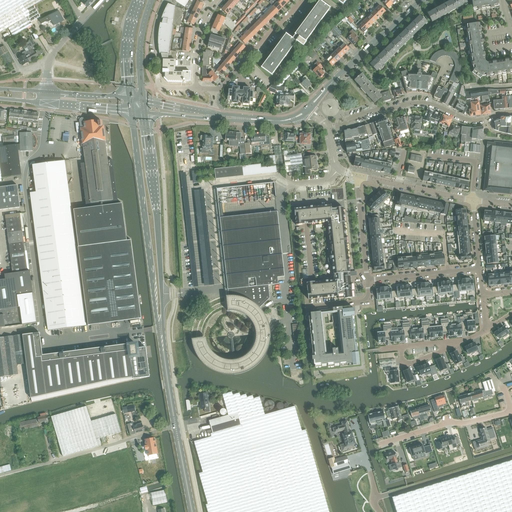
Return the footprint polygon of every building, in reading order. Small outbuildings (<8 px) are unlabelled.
[(0,0),(0,17),(21,6),(32,25),(34,24),(33,21),(60,6),(56,0),(0,0)] [(231,10),(233,8),(235,11),(238,8),(230,0),(226,5),(231,10)] [(392,4),(387,0),(384,0),(385,0),(382,3),(388,9),(392,4)] [(431,22),(467,3),(465,0),(452,0),(427,14),(431,22)] [(471,0),(473,10),(478,9),(478,10),(481,10),(481,9),(486,8),(484,0),(471,0)] [(498,6),(497,0),(484,0),(486,8),(490,8),(494,8),(494,7),(498,6)] [(197,1),(195,6),(201,9),(203,4),(197,1)] [(329,9),(330,9),(319,1),(320,2),(296,36),(295,35),(292,39),(286,34),(285,35),(287,36),(262,69),(261,68),(271,76),(271,75),(270,75),(295,41),(303,47),(306,43),(304,41),(328,8),(329,9)] [(271,5),(273,6),(278,12),(282,8),(277,2),(275,1),(271,5)] [(373,8),(375,10),(381,16),(385,12),(377,4),(373,8)] [(170,51),(174,26),(180,26),(182,9),(169,5),(167,9),(165,14),(163,19),(161,24),(160,29),(160,33),(159,38),(159,44),(160,49),(161,54),(162,59),(175,60),(176,52),(170,51)] [(194,9),(192,12),(198,15),(201,9),(195,6),(192,5),(191,7),(194,9)] [(226,5),(221,10),(227,15),(231,10),(226,5)] [(371,5),(369,7),(373,12),(371,14),(377,20),(381,16),(375,10),(373,8),(371,5)] [(21,6),(0,17),(0,32),(8,28),(10,33),(12,36),(32,25),(21,6)] [(273,6),(268,10),(274,16),(278,12),(273,6)] [(266,13),(264,15),(270,20),(274,16),(268,10),(268,11),(266,13)] [(58,11),(40,21),(41,24),(41,25),(45,22),(49,22),(51,27),(53,25),(54,26),(63,21),(58,11)] [(186,13),(185,15),(196,20),(198,15),(192,12),(191,11),(189,14),(188,14),(186,13)] [(371,14),(366,18),(372,24),(377,20),(371,14)] [(193,25),(196,20),(185,15),(184,18),(188,20),(187,22),(193,25)] [(236,26),(234,24),(226,17),(225,18),(218,15),(212,28),(212,29),(210,32),(213,33),(218,34),(223,22),(224,23),(231,31),(236,26)] [(261,15),(259,17),(266,24),(270,20),(264,15),(263,16),(261,15)] [(364,16),(360,21),(368,28),(372,24),(366,18),(364,16)] [(376,72),(427,22),(420,16),(369,65),(376,72)] [(258,21),(256,23),(261,28),(266,24),(259,17),(256,19),(258,21)] [(345,17),(343,18),(345,20),(353,29),(355,27),(351,24),(347,19),(345,17)] [(236,26),(242,20),(240,18),(234,24),(236,26)] [(364,33),(368,28),(360,21),(360,20),(356,25),(364,33)] [(251,25),(257,32),(261,28),(256,23),(255,25),(253,23),(251,25)] [(467,33),(468,33),(480,31),(481,31),(480,28),(479,28),(479,23),(466,25),(467,30),(466,30),(467,33)] [(342,34),(335,26),(333,29),(340,36),(342,34)] [(250,29),(248,31),(253,36),(257,32),(252,27),(250,29)] [(333,33),(336,37),(337,38),(338,38),(340,36),(333,29),(330,31),(331,31),(327,35),(329,37),(333,33)] [(348,39),(347,40),(349,42),(349,41),(354,45),(358,41),(356,39),(358,38),(354,33),(355,32),(353,29),(348,34),(350,37),(348,39)] [(248,31),(244,35),(249,40),(253,36),(248,31)] [(469,46),(482,44),(483,44),(482,40),(481,40),(480,31),(468,33),(469,42),(468,42),(469,46)] [(242,33),(238,37),(240,39),(245,45),(249,40),(244,35),(242,33)] [(209,42),(207,47),(220,51),(222,46),(223,46),(225,40),(211,35),(210,38),(209,38),(208,41),(209,42)] [(337,46),(339,48),(345,54),(349,50),(338,38),(337,38),(336,37),(334,39),(337,42),(335,44),(337,46)] [(38,57),(38,56),(43,53),(40,48),(34,52),(32,49),(33,49),(32,47),(33,47),(35,45),(32,39),(28,41),(29,42),(25,44),(22,46),(26,52),(26,53),(27,56),(26,57),(29,62),(38,57)] [(234,47),(236,49),(240,53),(245,47),(239,42),(234,47)] [(471,58),(484,56),(484,53),(483,53),(482,44),(469,46),(471,55),(470,55),(471,58)] [(333,54),(330,56),(336,62),(340,58),(335,52),(330,48),(328,50),(333,54)] [(339,48),(335,52),(340,58),(345,54),(339,48)] [(236,49),(231,54),(235,58),(240,53),(236,49)] [(312,49),(307,55),(312,59),(317,54),(312,49)] [(203,52),(202,66),(202,82),(211,82),(213,80),(214,82),(216,80),(217,80),(218,79),(218,78),(219,77),(212,70),(209,73),(208,72),(208,67),(206,67),(206,66),(209,66),(209,57),(211,57),(213,52),(206,50),(205,52),(203,52)] [(26,53),(25,51),(22,53),(22,55),(23,56),(18,59),(22,66),(29,62),(26,57),(27,56),(26,53)] [(8,52),(1,56),(6,66),(13,62),(8,52)] [(336,62),(330,56),(326,52),(324,54),(326,56),(324,59),(332,66),(336,62)] [(231,54),(226,60),(231,64),(235,58),(231,54)] [(492,62),(487,63),(484,61),(484,56),(471,58),(472,62),(471,62),(472,66),(473,71),(472,72),(480,78),(481,77),(486,76),(486,77),(490,76),(490,75),(494,75),(492,62)] [(224,62),(221,65),(226,69),(231,64),(226,60),(225,59),(223,61),(224,62)] [(190,81),(190,80),(190,72),(174,71),(174,66),(175,66),(175,61),(163,61),(163,70),(163,73),(164,73),(164,78),(168,82),(179,83),(179,81),(190,81)] [(322,67),(317,61),(315,64),(310,68),(310,70),(312,72),(313,71),(319,78),(324,74),(320,69),(322,67)] [(504,61),(495,62),(495,61),(492,62),(494,75),(497,75),(497,74),(506,73),(504,61)] [(221,65),(217,71),(221,75),(226,69),(221,65)] [(296,66),(289,72),(292,75),(298,68),(296,66)] [(426,94),(429,95),(437,75),(432,73),(430,77),(421,76),(421,74),(420,74),(420,69),(418,69),(418,74),(417,74),(417,75),(407,75),(406,71),(401,72),(406,94),(410,93),(413,93),(417,93),(417,87),(419,87),(419,93),(422,93),(426,94)] [(288,74),(276,86),(276,87),(280,87),(290,76),(288,74)] [(361,74),(354,80),(356,83),(359,85),(359,86),(361,88),(363,91),(366,94),(367,96),(370,98),(372,101),(374,103),(378,100),(381,97),(379,95),(377,92),(375,89),(372,87),(370,84),(368,82),(366,79),(364,77),(361,74)] [(311,85),(306,79),(307,78),(305,76),(302,78),(302,80),(304,81),(301,84),(306,89),(311,85)] [(393,91),(395,98),(399,96),(404,94),(400,81),(396,82),(397,87),(395,88),(395,90),(393,91)] [(442,103),(447,106),(457,87),(458,85),(453,83),(452,85),(442,103)] [(452,109),(456,111),(459,112),(459,113),(463,115),(468,107),(467,103),(466,102),(466,98),(465,98),(465,92),(465,87),(461,86),(460,88),(458,95),(459,96),(458,96),(458,97),(458,98),(457,101),(456,101),(452,109)] [(239,87),(232,87),(232,90),(229,90),(228,101),(231,101),(231,103),(238,104),(238,101),(242,101),(242,104),(249,104),(249,102),(252,102),(253,92),(250,91),(250,88),(243,88),(243,89),(239,88),(239,87)] [(269,88),(267,91),(276,95),(276,106),(283,106),(283,105),(284,94),(285,87),(280,87),(276,87),(276,90),(270,87),(269,88)] [(445,95),(447,91),(438,87),(433,97),(440,100),(442,94),(445,95)] [(488,95),(495,94),(498,94),(498,95),(501,95),(501,100),(493,101),(494,110),(508,109),(509,104),(507,105),(507,97),(506,97),(505,89),(499,89),(494,90),(490,90),(487,90),(488,95)] [(284,94),(283,105),(288,106),(288,105),(290,105),(290,101),(288,101),(288,99),(293,100),(294,94),(293,94),(293,91),(290,90),(289,94),(284,94)] [(478,97),(481,96),(482,102),(486,102),(489,102),(488,95),(487,90),(477,91),(478,97)] [(466,102),(466,100),(471,99),(471,98),(478,97),(477,91),(465,92),(465,98),(466,98),(466,102)] [(381,97),(378,100),(380,102),(390,99),(389,92),(388,92),(382,93),(383,96),(381,97)] [(458,95),(455,93),(453,97),(448,106),(452,109),(456,101),(457,101),(458,98),(458,97),(458,96),(459,96),(458,95)] [(478,102),(478,99),(470,100),(471,110),(469,110),(470,117),(476,116),(474,102),(478,102)] [(491,114),(489,105),(480,106),(482,115),(491,114)] [(433,112),(427,110),(423,120),(428,123),(429,120),(431,121),(431,118),(430,118),(433,112)] [(431,121),(434,122),(435,120),(439,122),(442,115),(438,113),(438,114),(433,112),(430,118),(431,118),(431,121)] [(442,115),(439,122),(439,124),(442,125),(441,128),(445,129),(444,131),(447,131),(452,119),(442,115)] [(400,134),(404,133),(400,119),(399,119),(399,118),(398,118),(397,117),(395,118),(395,119),(397,126),(395,127),(395,128),(395,129),(395,132),(397,132),(399,132),(400,134)] [(404,117),(399,118),(399,119),(400,119),(404,133),(409,132),(404,117)] [(409,117),(408,124),(411,124),(411,125),(412,125),(411,129),(414,130),(414,134),(419,134),(422,135),(423,131),(420,130),(420,126),(421,126),(421,118),(412,117),(412,118),(409,117)] [(394,145),(388,128),(389,128),(386,118),(374,122),(376,128),(377,128),(384,148),(394,145)] [(506,118),(505,118),(501,119),(501,126),(500,127),(499,131),(509,134),(510,131),(509,131),(509,130),(507,129),(507,130),(506,130),(506,126),(507,126),(507,123),(506,123),(506,118)] [(80,121),(80,122),(80,123),(91,203),(112,200),(113,205),(118,204),(117,198),(117,197),(116,186),(115,184),(114,175),(112,160),(107,161),(103,127),(102,127),(101,122),(100,122),(99,121),(98,121),(94,121),(94,120),(88,121),(88,122),(84,122),(84,121),(83,120),(82,119),(81,120),(80,121)] [(495,122),(492,122),(493,124),(493,125),(494,130),(499,131),(500,127),(501,126),(501,119),(495,121),(495,122)] [(379,137),(374,123),(369,124),(373,136),(375,135),(376,138),(379,137)] [(367,134),(368,139),(369,141),(373,139),(368,125),(364,126),(367,134)] [(449,132),(449,133),(457,137),(457,135),(460,128),(452,125),(449,132)] [(364,135),(367,134),(364,126),(355,129),(358,137),(361,136),(361,138),(364,137),(364,135)] [(461,145),(464,145),(465,139),(466,128),(461,127),(460,135),(461,135),(460,144),(458,144),(458,149),(461,149),(461,145)] [(469,152),(475,153),(478,127),(473,128),(469,152)] [(483,127),(478,127),(475,153),(480,154),(481,146),(479,146),(480,140),(482,140),(483,127)] [(464,152),(469,152),(473,128),(472,128),(466,128),(465,139),(464,145),(464,152)] [(346,131),(344,131),(345,144),(348,143),(360,142),(359,140),(358,137),(355,129),(350,130),(349,129),(347,130),(346,131)] [(20,145),(17,145),(0,147),(0,161),(2,178),(21,175),(18,151),(20,151),(32,151),(32,148),(33,148),(34,148),(35,146),(36,144),(36,143),(36,140),(35,138),(35,137),(33,135),(32,136),(32,132),(19,133),(20,145)] [(225,132),(225,141),(229,141),(229,146),(238,146),(240,147),(240,154),(246,153),(245,143),(238,144),(239,141),(240,142),(240,139),(240,133),(237,133),(237,132),(225,132)] [(260,145),(270,144),(270,139),(269,139),(269,133),(268,132),(259,133),(260,145)] [(304,144),(304,146),(306,146),(306,149),(310,149),(310,134),(305,134),(305,133),(304,133),(303,132),(301,133),(301,134),(300,134),(300,145),(304,144)] [(254,135),(250,136),(251,143),(251,146),(260,145),(259,133),(253,134),(254,135)] [(212,148),(213,137),(208,136),(207,136),(207,135),(204,135),(204,136),(203,136),(201,136),(200,137),(200,140),(201,141),(203,141),(203,143),(202,143),(202,148),(203,148),(203,149),(201,149),(201,153),(212,153),(212,148)] [(2,137),(3,145),(14,143),(13,136),(2,137)] [(348,143),(345,144),(346,153),(365,150),(367,150),(370,149),(369,144),(370,144),(369,141),(368,139),(362,141),(360,142),(348,143)] [(404,143),(400,144),(398,139),(394,140),(397,148),(398,148),(401,146),(404,145),(404,143)] [(511,150),(504,149),(505,143),(494,141),(494,143),(487,142),(486,148),(487,148),(484,173),(485,173),(483,191),(488,192),(488,193),(494,194),(494,193),(511,195),(511,194),(511,193),(511,150)] [(282,164),(280,146),(268,147),(270,165),(282,164)] [(297,154),(284,156),(286,173),(288,172),(289,176),(293,176),(301,176),(299,164),(302,164),(301,153),(297,154)] [(317,162),(316,156),(310,157),(309,153),(303,154),(303,159),(304,160),(305,160),(305,163),(317,162)] [(421,163),(422,157),(411,154),(410,161),(421,163)] [(33,191),(30,192),(30,193),(48,331),(86,326),(140,319),(130,240),(127,241),(122,204),(118,204),(113,205),(71,210),(66,173),(64,161),(32,165),(35,187),(32,187),(33,189),(33,191)] [(305,163),(306,167),(305,167),(304,168),(305,174),(310,174),(310,170),(314,169),(314,170),(315,171),(316,171),(317,170),(317,169),(317,162),(305,163)] [(243,176),(242,166),(214,169),(215,179),(243,176)] [(0,210),(20,208),(17,185),(0,187),(0,210)] [(377,194),(376,195),(383,203),(389,198),(383,191),(380,193),(379,192),(378,192),(376,194),(377,194)] [(397,194),(395,206),(400,207),(403,195),(397,194)] [(374,197),(372,199),(379,207),(383,203),(376,195),(375,195),(374,196),(374,197)] [(403,195),(400,207),(406,208),(409,197),(403,195)] [(409,197),(406,208),(412,210),(414,198),(409,197)] [(414,198),(412,210),(417,211),(420,199),(414,198)] [(370,203),(367,205),(373,212),(379,207),(372,199),(371,199),(369,201),(369,202),(370,203)] [(420,199),(417,211),(423,212),(425,200),(420,199)] [(425,200),(423,212),(428,213),(431,201),(425,200)] [(431,201),(428,213),(434,214),(434,215),(435,212),(437,203),(431,201)] [(344,299),(352,298),(351,291),(352,291),(351,283),(350,283),(350,276),(348,276),(347,273),(350,273),(349,265),(348,257),(348,258),(347,244),(346,236),(343,207),(335,208),(335,209),(331,209),(331,205),(304,208),(294,209),(295,216),(296,225),(304,224),(306,224),(328,222),(331,252),(330,253),(330,254),(329,254),(329,255),(328,255),(328,256),(328,257),(328,258),(328,259),(328,260),(328,261),(328,262),(329,263),(329,264),(330,265),(331,265),(331,266),(332,266),(333,267),(333,274),(334,274),(335,280),(315,282),(307,283),(308,292),(307,292),(308,299),(338,296),(338,299),(344,298),(344,299)] [(256,305),(259,308),(270,298),(268,285),(278,284),(277,278),(284,277),(277,211),(220,217),(227,290),(228,289),(228,296),(231,296),(236,296),(242,297),(247,299),(252,302),(256,305)] [(22,232),(20,214),(5,216),(7,234),(22,232)] [(10,253),(11,263),(26,261),(25,251),(10,253)] [(470,254),(459,255),(460,261),(464,260),(464,263),(468,262),(468,260),(470,260),(470,254)] [(11,263),(13,273),(28,271),(26,261),(11,263)] [(29,271),(28,271),(13,273),(8,274),(4,274),(5,279),(0,279),(0,308),(6,308),(6,309),(18,308),(17,295),(32,293),(29,271)] [(458,285),(455,285),(456,291),(459,291),(459,292),(466,291),(465,279),(461,280),(461,281),(458,281),(458,285)] [(469,279),(465,279),(466,291),(474,290),(472,280),(469,280),(469,279)] [(449,281),(444,282),(446,293),(449,293),(449,296),(453,295),(453,292),(456,291),(455,285),(452,285),(452,282),(449,282),(449,281)] [(438,287),(435,287),(435,293),(438,293),(438,294),(439,294),(446,293),(444,282),(440,282),(440,283),(438,283),(437,283),(438,287)] [(428,283),(424,284),(425,296),(433,296),(433,294),(435,293),(435,287),(432,287),(432,284),(428,284),(428,283)] [(417,289),(414,289),(415,297),(418,297),(425,296),(424,284),(420,284),(420,285),(417,286),(417,289)] [(408,285),(404,286),(405,297),(412,297),(412,296),(415,296),(415,297),(414,289),(412,289),(411,286),(408,287),(408,285)] [(397,291),(394,291),(395,298),(397,297),(397,298),(398,298),(405,297),(404,286),(400,286),(400,287),(397,288),(396,288),(397,291)] [(387,287),(383,288),(384,299),(392,299),(392,298),(395,298),(394,291),(391,292),(391,288),(388,289),(387,287)] [(379,290),(376,290),(377,300),(384,299),(383,288),(379,288),(379,290)] [(26,324),(36,323),(32,293),(17,295),(18,308),(27,307),(28,316),(25,316),(26,324)] [(260,308),(259,308),(256,305),(252,302),(247,299),(242,297),(236,296),(231,296),(228,296),(226,296),(227,311),(232,311),(236,311),(240,312),(244,315),(248,317),(251,321),(253,324),(254,329),(255,333),(255,337),(255,342),(253,346),(251,350),(248,353),(244,356),(241,358),(236,359),(232,360),(228,360),(223,359),(219,357),(216,355),(213,352),(210,349),(208,345),(207,341),(206,337),(191,339),(192,344),(194,349),(196,354),(199,359),(202,363),(206,367),(211,370),(215,372),(220,374),(226,375),(231,375),(236,375),(242,373),(247,372),(252,369),(256,366),(260,362),(262,359),(265,356),(267,351),(269,347),(270,342),(270,336),(270,331),(269,326),(268,321),(266,317),(263,312),(260,308)] [(320,312),(308,313),(308,321),(309,321),(312,356),(311,356),(312,363),(314,363),(314,367),(327,366),(327,367),(339,365),(339,367),(360,365),(358,352),(357,352),(357,347),(358,347),(357,343),(356,343),(356,340),(357,339),(356,331),(355,331),(354,324),(355,324),(355,320),(354,320),(353,316),(354,316),(354,315),(354,313),(354,312),(354,309),(354,308),(353,308),(351,309),(351,306),(332,308),(332,311),(331,311),(333,322),(329,323),(328,311),(320,312)] [(0,327),(26,324),(25,316),(28,316),(27,307),(18,308),(6,309),(6,308),(0,308),(0,327)] [(460,324),(454,325),(455,335),(458,335),(458,336),(461,336),(461,335),(462,335),(461,331),(465,330),(463,315),(463,317),(459,317),(460,324)] [(467,315),(463,315),(465,330),(465,328),(468,328),(468,332),(475,331),(474,321),(468,321),(467,315)] [(441,326),(435,327),(436,337),(442,337),(442,333),(445,332),(444,319),(444,317),(441,317),(441,319),(440,319),(441,326)] [(422,328),(416,328),(417,339),(423,339),(423,335),(426,334),(425,321),(425,319),(421,319),(422,321),(421,321),(422,328)] [(448,319),(444,319),(445,332),(449,332),(449,336),(455,335),(454,325),(449,325),(448,319)] [(402,330),(397,330),(398,341),(400,341),(401,342),(404,342),(404,341),(404,337),(407,336),(406,321),(403,321),(403,323),(402,323),(402,330)] [(409,321),(406,321),(407,336),(410,336),(411,340),(417,339),(416,328),(410,329),(410,323),(409,323),(409,321)] [(429,321),(425,321),(426,334),(427,334),(426,333),(429,333),(430,338),(436,337),(435,327),(429,327),(429,321)] [(383,332),(377,332),(379,343),(385,343),(385,339),(388,338),(387,325),(386,323),(386,322),(384,323),(384,325),(383,325),(383,332)] [(390,324),(387,325),(388,338),(391,338),(392,342),(398,341),(397,330),(391,331),(390,324)] [(504,327),(495,333),(499,339),(502,336),(503,337),(508,334),(510,336),(511,334),(509,329),(506,331),(504,327)] [(133,379),(128,345),(41,356),(38,333),(22,335),(24,351),(26,364),(31,399),(32,402),(133,379)] [(22,335),(4,337),(6,354),(24,351),(22,335)] [(4,337),(0,337),(0,377),(9,376),(6,354),(4,337)] [(474,343),(465,347),(468,354),(471,353),(478,350),(479,353),(481,353),(481,352),(481,345),(476,347),(474,343)] [(136,344),(129,345),(133,379),(149,377),(146,347),(137,348),(136,344)] [(9,376),(18,375),(17,365),(26,364),(24,351),(6,354),(9,376)] [(457,351),(450,354),(456,365),(462,362),(462,363),(465,362),(463,356),(460,358),(457,351)] [(442,358),(436,360),(436,361),(440,372),(447,370),(447,371),(450,370),(448,364),(445,365),(442,358)] [(395,359),(379,361),(380,367),(395,366),(395,359)] [(428,364),(418,368),(420,375),(425,373),(425,375),(431,373),(432,376),(437,374),(434,365),(429,367),(428,364)] [(390,374),(391,383),(399,383),(398,370),(392,371),(392,367),(384,368),(385,372),(386,371),(387,375),(390,374)] [(410,369),(403,372),(407,382),(413,380),(414,382),(417,381),(415,375),(412,376),(410,369)] [(491,380),(482,383),(485,390),(486,396),(493,394),(492,392),(495,391),(491,380)] [(480,390),(470,394),(472,400),(483,397),(481,391),(481,390),(480,390)] [(224,399),(225,405),(228,415),(238,412),(241,424),(212,433),(210,434),(211,437),(194,442),(203,472),(199,474),(208,504),(206,505),(207,511),(329,511),(328,505),(324,492),(305,430),(301,431),(294,406),(264,414),(259,397),(254,398),(253,395),(247,397),(246,394),(241,396),(240,393),(235,394),(234,391),(227,393),(222,395),(224,399)] [(209,408),(207,393),(199,394),(201,409),(204,409),(205,412),(209,412),(209,408)] [(470,394),(458,397),(460,404),(461,407),(467,405),(468,409),(473,407),(472,403),(472,400),(470,394)] [(434,399),(430,400),(434,412),(439,411),(438,408),(447,405),(446,404),(445,401),(446,400),(444,395),(443,395),(434,398),(434,399)] [(101,438),(102,443),(105,442),(104,437),(121,432),(115,414),(116,413),(111,398),(86,406),(87,406),(51,417),(63,456),(101,445),(99,438),(101,438)] [(276,407),(276,406),(276,405),(276,404),(275,403),(275,402),(274,402),(273,401),(271,401),(270,401),(268,402),(267,403),(266,405),(266,407),(266,408),(266,409),(267,410),(268,411),(269,412),(271,412),(273,412),(275,410),(276,409),(276,408),(276,407)] [(431,412),(429,405),(417,409),(419,418),(420,421),(428,419),(426,413),(431,412)] [(398,406),(394,407),(397,418),(398,421),(403,420),(402,419),(401,417),(398,406)] [(389,411),(386,412),(388,418),(390,417),(390,419),(391,418),(392,420),(397,418),(394,407),(389,409),(389,411)] [(410,411),(412,417),(412,418),(413,418),(413,419),(419,418),(417,409),(410,411)] [(373,413),(375,424),(379,424),(378,422),(383,421),(383,422),(384,425),(386,424),(385,420),(383,411),(373,413)] [(212,433),(241,424),(238,412),(228,415),(220,417),(219,414),(213,416),(214,419),(209,421),(211,430),(212,433)] [(40,417),(37,418),(38,423),(44,421),(45,424),(49,424),(47,416),(46,416),(46,413),(40,414),(40,417)] [(373,413),(367,415),(369,424),(370,424),(371,429),(376,428),(375,424),(373,413)] [(38,427),(37,419),(19,423),(20,430),(38,427)] [(347,421),(332,425),(334,433),(343,430),(344,434),(342,434),(345,444),(340,445),(342,451),(347,450),(347,451),(350,450),(349,449),(354,448),(353,445),(355,444),(351,432),(350,432),(347,421)] [(127,424),(130,435),(135,433),(143,431),(141,424),(133,426),(132,423),(127,424)] [(481,433),(479,433),(482,441),(477,442),(479,448),(489,445),(488,442),(490,441),(489,440),(496,438),(492,428),(486,430),(485,428),(480,430),(481,433)] [(451,444),(453,449),(457,447),(456,444),(459,444),(457,437),(454,438),(454,437),(451,438),(450,437),(444,438),(441,439),(440,440),(441,442),(440,442),(436,443),(438,450),(442,449),(442,447),(448,445),(448,446),(451,444)] [(154,438),(144,440),(145,446),(144,446),(145,450),(146,450),(147,456),(157,454),(154,438)] [(410,451),(409,452),(410,455),(411,454),(412,456),(413,460),(425,456),(424,454),(432,452),(430,445),(423,447),(422,444),(409,448),(410,451)] [(391,453),(385,455),(387,460),(390,459),(392,464),(393,470),(395,469),(395,470),(398,469),(398,468),(401,468),(399,462),(397,463),(396,457),(395,452),(391,453)] [(334,458),(328,459),(331,468),(333,474),(350,469),(346,456),(334,460),(334,458)] [(469,474),(392,498),(396,511),(511,511),(511,460),(479,471),(477,471),(471,473),(470,473),(469,474)] [(154,492),(150,493),(153,506),(167,503),(165,492),(165,490),(154,492)]
